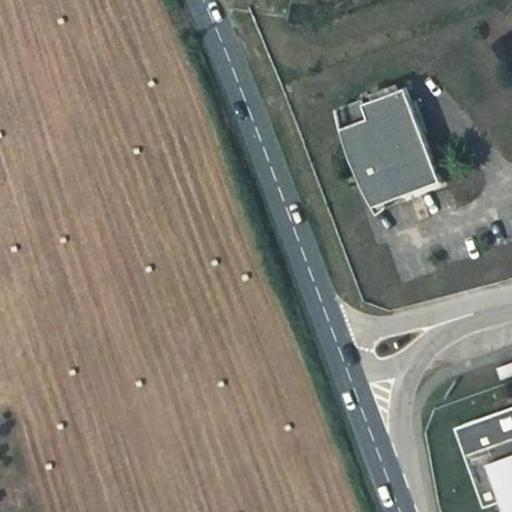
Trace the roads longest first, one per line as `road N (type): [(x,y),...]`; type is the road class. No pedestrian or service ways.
road 1 (primary): [(206,0),(342,366)]
road 2 (residential): [(342,366),(511,298)]
road 3 (primary): [(342,366),(399,511)]
